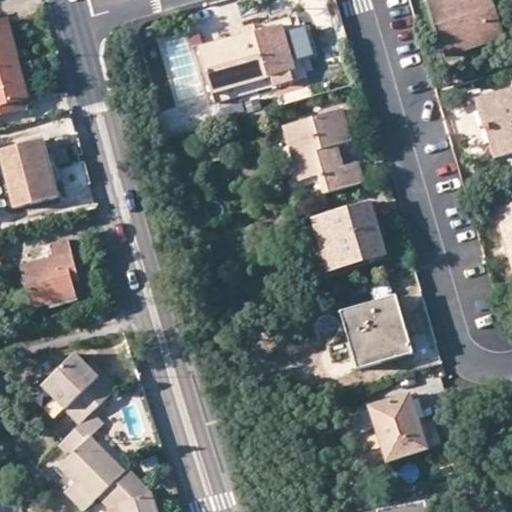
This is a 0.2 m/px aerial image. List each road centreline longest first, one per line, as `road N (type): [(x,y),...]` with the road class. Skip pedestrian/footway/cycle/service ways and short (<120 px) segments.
road 1 (secondary): [(226,511),(73,22)]
road 2 (secondary): [(73,22),(125,257),(204,511)]
road 3 (residential): [(358,0),(460,347),(480,364),(511,364)]
